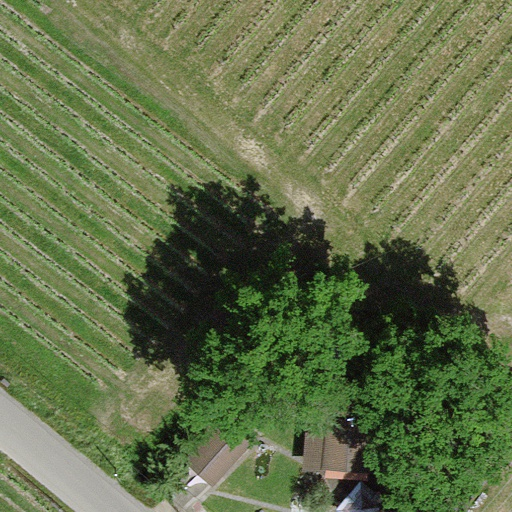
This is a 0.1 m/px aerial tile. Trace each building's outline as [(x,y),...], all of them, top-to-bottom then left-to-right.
[(345,361),(363,362),(368,330),(318,304),(301,353),(345,361)] [(363,362),(345,361),(341,422),(373,425),(377,389),(371,376),(362,376),(363,362)] [(235,411),(189,461),(214,485),(261,435),(235,411)] [(306,468),(329,470),(332,421),(309,420),(306,468)] [(332,421),(329,470),(375,474),(379,425),(373,425),(341,422),(332,421)]
